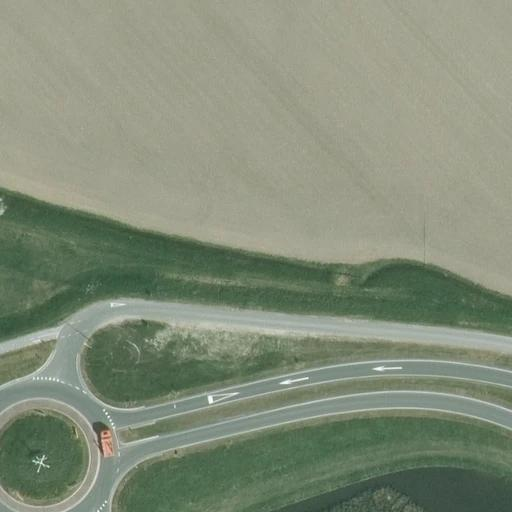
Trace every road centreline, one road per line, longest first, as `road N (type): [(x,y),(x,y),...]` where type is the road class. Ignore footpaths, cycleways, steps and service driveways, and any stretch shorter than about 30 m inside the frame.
road 1 (unclassified): [(56,390),(76,328),(119,307),(511,346)]
road 2 (trunk): [(511,383),(428,368),(365,369),(99,424)]
road 3 (trunk): [(108,466),(359,403),(412,400),(511,421)]
